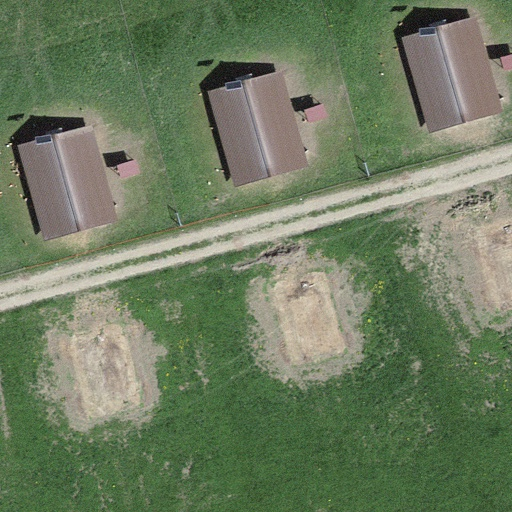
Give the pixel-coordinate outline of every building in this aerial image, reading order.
[(475,15),(399,36),(426,132),(502,110),(475,15)] [(282,71),(206,92),(233,188),(309,167),(282,71)] [(92,124),(16,146),(43,241),(119,220),(92,124)] [(511,206),(457,220),(482,318),(511,309),(511,206)] [(335,252),(258,268),(279,367),(356,351),(335,252)] [(47,326),(72,423),(150,403),(126,306),(47,326)]
